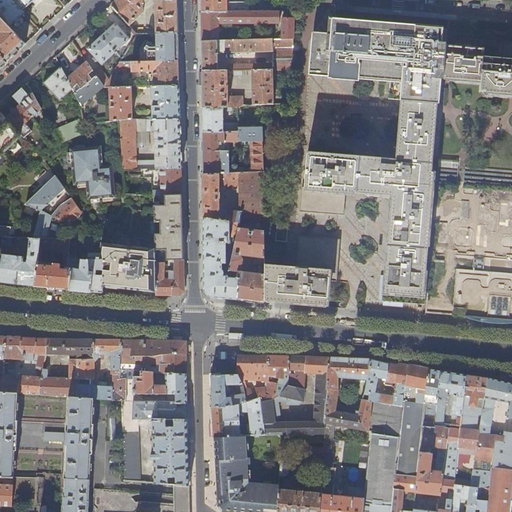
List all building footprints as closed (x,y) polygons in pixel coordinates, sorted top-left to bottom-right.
[(0,0),(0,17),(8,27),(23,13),(21,10),(11,0),(0,0)] [(11,0),(21,10),(25,7),(25,8),(33,0),(11,0)] [(116,0),(111,5),(130,25),(142,14),(142,4),(146,0),(156,0),(157,0),(155,0),(155,34),(177,33),(176,0),(116,0)] [(202,0),(203,12),(242,12),(251,12),(251,3),(231,3),(230,0),(202,0)] [(203,27),(203,41),(220,41),(220,23),(262,23),(280,24),(281,22),(281,11),(251,12),(242,12),(203,12),(203,27)] [(282,38),(294,38),(295,11),(292,11),(291,17),(284,17),(283,19),(282,38)] [(0,17),(0,66),(10,58),(25,44),(14,33),(8,27),(0,17)] [(354,19),(330,17),(329,27),(329,33),(313,32),(310,75),(381,79),(390,80),(395,24),(447,29),(447,26),(354,19)] [(109,29),(101,36),(116,52),(130,39),(115,23),(109,29)] [(395,24),(390,80),(389,100),(404,101),(437,104),(437,102),(441,103),(444,72),(446,38),(447,29),(395,24)] [(25,44),(30,39),(21,29),(19,29),(14,33),(25,44)] [(448,29),(447,29),(446,38),(444,72),(441,103),(442,103),(444,76),(481,79),(480,91),(511,94),(511,59),(497,58),(483,57),(484,49),(467,48),(467,49),(458,48),(448,47),(447,47),(448,29)] [(148,62),(178,61),(178,50),(177,33),(155,34),(156,46),(151,43),(145,51),(148,52),(148,62)] [(116,52),(101,36),(95,42),(87,49),(102,65),(116,52)] [(203,53),(203,71),(219,71),(219,53),(245,52),(246,53),(252,53),(252,52),(273,51),(273,64),(230,65),(228,68),(228,71),(243,70),(253,70),(274,70),(293,70),(294,38),(282,38),(270,39),(245,40),(241,40),(235,40),(220,41),(203,41),(203,53)] [(153,86),(179,86),(178,73),(178,61),(148,62),(119,62),(114,71),(131,70),(131,71),(149,71),(155,68),(156,68),(156,72),(155,72),(153,73),(153,86)] [(67,79),(72,89),(75,87),(79,90),(92,79),(88,74),(92,71),(86,62),(76,71),(67,79)] [(67,79),(61,67),(53,75),(44,83),(60,101),(72,89),(67,79)] [(100,70),(95,74),(96,76),(104,87),(108,80),(100,70)] [(203,89),(203,107),(225,107),(238,106),(240,106),(244,105),(244,96),(229,97),(228,74),(232,73),(235,76),(243,75),(243,70),(228,71),(219,71),(203,71),(203,89)] [(254,105),(262,105),(274,104),(274,70),(253,70),(254,105)] [(79,90),(75,94),(76,97),(81,106),(104,87),(96,76),(92,79),(79,90)] [(141,120),(149,120),(154,120),(179,119),(179,102),(179,86),(153,86),(151,86),(151,117),(141,117),(141,120)] [(110,121),(119,120),(131,119),(131,87),(110,87),(109,87),(110,121)] [(18,91),(13,96),(20,104),(32,117),(41,109),(32,93),(29,96),(22,88),(18,91)] [(437,104),(404,101),(403,109),(400,159),(414,160),(415,152),(415,144),(412,144),(414,118),(424,119),(424,121),(430,121),(427,161),(432,161),(436,112),(437,104)] [(14,110),(6,117),(22,135),(25,137),(32,131),(25,124),(32,117),(20,104),(14,110)] [(239,127),(263,127),(262,105),(254,105),(246,105),(246,118),(239,118),(239,123),(239,127)] [(204,114),(204,132),(239,131),(240,140),(252,141),(264,140),(263,127),(239,127),(239,123),(224,123),(225,107),(203,107),(204,114)] [(41,109),(32,117),(35,123),(44,114),(41,109)] [(0,155),(3,153),(22,135),(6,117),(0,110),(0,155)] [(414,160),(400,159),(399,171),(397,171),(396,182),(395,191),(394,206),(392,234),(391,245),(390,245),(388,269),(387,275),(388,275),(386,297),(398,298),(412,299),(424,300),(435,161),(432,161),(427,161),(430,121),(424,121),(424,119),(414,118),(412,144),(415,144),(415,152),(414,160)] [(79,126),(83,125),(82,119),(53,130),(57,137),(60,143),(81,135),(79,126)] [(128,169),(180,168),(180,143),(179,119),(154,120),(155,161),(135,161),(135,132),(145,131),(150,131),(149,120),(141,120),(131,119),(119,120),(122,169),(128,169)] [(204,148),(204,174),(228,173),(244,172),(244,167),(236,167),(234,169),(230,170),(229,141),(240,141),(240,140),(239,131),(204,132),(204,148)] [(248,172),(265,172),(264,140),(252,141),(253,168),(249,168),(248,170),(248,172)] [(100,146),(70,148),(73,185),(85,184),(87,199),(115,197),(112,165),(102,165),(100,146)] [(346,190),(351,191),(352,178),(354,155),(308,153),(306,186),(303,186),(301,211),(344,215),(346,190)] [(385,190),(395,191),(396,182),(397,171),(399,171),(400,159),(388,158),(354,155),(352,178),(351,191),(358,191),(359,188),(385,190)] [(161,195),(181,194),(181,181),(180,168),(128,169),(128,174),(140,174),(140,177),(152,177),(152,180),(160,180),(160,190),(152,190),(152,195),(161,195)] [(511,175),(438,169),(426,301),(425,310),(433,311),(433,313),(449,314),(465,316),(468,280),(486,281),(486,283),(511,285),(511,175)] [(204,196),(204,218),(224,221),(241,223),(241,220),(243,212),(243,211),(223,209),(222,206),(219,205),(219,203),(220,186),(243,185),(244,212),(264,214),(265,172),(248,172),(244,172),(228,173),(204,174),(204,196)] [(55,175),(26,203),(40,210),(41,210),(64,188),(55,175)] [(167,260),(183,259),(182,224),(181,194),(161,195),(161,205),(153,205),(153,209),(154,211),(154,222),(160,221),(160,233),(154,233),(155,234),(155,258),(163,258),(163,250),(166,250),(166,258),(166,260),(167,260)] [(60,206),(51,216),(68,224),(80,211),(71,198),(60,206)] [(104,263),(102,283),(120,285),(134,287),(155,289),(155,258),(155,234),(150,234),(149,222),(154,222),(154,211),(153,209),(146,208),(145,211),(132,209),(129,236),(122,235),(121,248),(113,248),(114,246),(114,244),(114,241),(113,239),(111,237),(108,236),(104,237),(102,237),(98,241),(100,252),(103,258),(104,263)] [(40,210),(32,238),(40,238),(45,238),(51,216),(41,210),(40,210)] [(264,214),(244,212),(243,212),(241,220),(264,221),(264,214)] [(217,297),(225,298),(227,281),(227,279),(228,275),(231,261),(233,254),(226,253),(226,244),(230,244),(230,227),(240,227),(241,223),(224,221),(204,218),(205,249),(205,253),(205,291),(209,296),(217,297)] [(0,259),(2,237),(9,237),(10,227),(0,225),(0,259)] [(276,225),(275,241),(284,242),(285,242),(287,226),(276,225)] [(227,279),(227,281),(225,298),(239,299),(251,300),(265,302),(265,298),(265,266),(264,231),(253,230),(253,234),(250,234),(250,230),(239,228),(233,254),(231,261),(228,275),(227,279)] [(11,237),(9,237),(2,237),(0,259),(0,281),(16,284),(19,284),(35,286),(37,262),(39,247),(40,238),(32,238),(29,238),(27,261),(22,261),(23,256),(9,255),(11,237)] [(304,297),(304,301),(321,302),(328,303),(328,297),(329,281),(336,281),(339,240),(298,237),(295,268),(293,296),(304,297)] [(45,238),(40,238),(39,247),(52,249),(51,251),(67,252),(69,239),(69,238),(45,238)] [(72,269),(69,289),(79,290),(96,291),(102,292),(102,283),(104,263),(103,258),(100,252),(88,252),(88,259),(67,257),(65,268),(66,268),(72,269)] [(155,289),(155,295),(179,295),(184,290),(183,273),(183,259),(167,260),(167,264),(170,264),(170,272),(164,271),(164,261),(166,260),(166,258),(163,258),(155,258),(155,289)] [(37,262),(35,286),(52,288),(56,288),(69,289),(72,269),(66,268),(65,268),(61,269),(59,268),(59,264),(37,262)] [(265,266),(265,298),(285,300),(298,300),(304,301),(304,297),(293,296),(295,268),(288,267),(282,267),(265,266)] [(511,285),(486,283),(486,281),(468,280),(465,316),(466,317),(472,319),(474,319),(479,320),(485,322),(495,323),(500,323),(511,322),(511,285)] [(18,338),(5,337),(3,392),(9,392),(18,393),(40,394),(42,378),(42,375),(43,372),(40,372),(40,374),(38,374),(37,377),(15,375),(15,359),(33,360),(34,354),(39,354),(37,367),(44,369),(46,361),(51,339),(18,338)] [(77,397),(78,359),(95,359),(94,340),(81,339),(51,339),(46,361),(44,369),(43,372),(42,375),(42,378),(40,394),(69,396),(77,397)] [(126,378),(120,378),(121,355),(122,340),(107,340),(94,340),(95,359),(78,359),(77,397),(94,398),(122,400),(122,401),(126,401),(126,378)] [(155,341),(122,340),(121,355),(155,356),(170,353),(186,354),(186,347),(186,341),(155,341)] [(155,356),(121,355),(120,378),(126,378),(134,379),(134,376),(134,371),(141,371),(141,367),(150,367),(150,364),(159,364),(159,372),(166,373),(187,374),(187,363),(186,354),(170,353),(155,356)] [(269,369),(269,355),(257,355),(243,355),(239,355),(239,356),(239,375),(241,379),(252,379),(260,380),(261,369),(269,369)] [(306,373),(307,356),(295,355),(269,355),(269,369),(261,369),(260,380),(266,381),(269,382),(270,376),(274,377),(273,382),(276,383),(276,394),(266,394),(261,397),(261,402),(273,400),(278,397),(280,395),(289,385),(284,378),(284,373),(296,374),(296,377),(294,377),(293,386),(304,389),(306,373)] [(282,434),(324,433),(325,413),(325,411),(328,388),(327,388),(330,357),(316,356),(307,356),(306,373),(317,374),(316,390),(315,390),(314,390),(314,393),(316,393),(313,422),(275,423),(275,418),(280,417),(281,416),(278,397),(273,400),(261,402),(265,434),(282,434)] [(325,413),(324,433),(324,438),(333,439),(334,424),(368,430),(373,400),(363,399),(359,411),(356,411),(356,414),(335,411),(338,390),(338,377),(367,379),(371,358),(356,358),(330,357),(327,388),(328,388),(325,411),(325,413)] [(375,400),(402,405),(403,396),(409,364),(403,363),(371,358),(367,379),(363,399),(373,400),(375,400)] [(399,436),(399,437),(395,474),(418,476),(422,426),(423,421),(425,403),(430,368),(421,366),(409,364),(403,396),(402,405),(399,436)] [(433,368),(430,368),(425,403),(429,403),(428,414),(436,415),(442,369),(437,369),(433,368)] [(455,371),(442,369),(436,415),(435,422),(443,423),(447,397),(448,397),(449,393),(453,394),(450,414),(461,416),(464,404),(468,373),(455,371)] [(187,396),(187,374),(166,373),(166,384),(154,385),(154,372),(141,371),(141,377),(134,376),(134,379),(134,386),(134,394),(141,394),(172,394),(172,398),(176,398),(176,401),(141,401),(134,401),(134,402),(134,419),(153,419),(156,419),(166,419),(174,419),(188,419),(187,396)] [(478,375),(468,373),(464,404),(477,406),(478,402),(479,397),(485,398),(488,377),(478,375)] [(212,394),(213,406),(227,406),(238,403),(246,401),(245,394),(242,394),(226,396),(226,384),(240,384),(243,384),(241,379),(239,375),(227,375),(227,374),(212,374),(212,394)] [(479,431),(490,433),(496,400),(503,401),(510,402),(508,416),(511,416),(511,381),(506,380),(488,377),(485,398),(484,403),(479,429),(479,431)] [(134,379),(126,378),(126,401),(134,402),(134,401),(134,394),(134,386),(134,379)] [(259,397),(261,397),(266,394),(276,394),(276,383),(273,382),(269,382),(266,381),(265,388),(256,388),(259,397)] [(293,386),(289,385),(280,395),(286,397),(286,405),(300,405),(304,401),(305,389),(304,389),(293,386)] [(247,401),(254,399),(251,389),(247,389),(247,387),(244,387),(245,394),(246,401),(247,401)] [(3,392),(0,391),(0,476),(13,477),(37,478),(37,472),(14,471),(15,449),(16,444),(17,426),(17,420),(18,393),(9,392),(3,392)] [(94,398),(77,397),(69,396),(68,422),(67,428),(67,434),(67,442),(67,447),(66,452),(66,466),(65,474),(63,511),(88,511),(90,474),(92,448),(92,429),(94,398)] [(213,421),(214,437),(242,435),(265,434),(261,402),(261,397),(259,397),(256,399),(254,399),(247,401),(249,411),(250,424),(240,424),(239,412),(238,403),(227,406),(213,406),(213,421)] [(375,400),(371,430),(399,436),(402,405),(375,400)] [(126,401),(122,401),(123,426),(129,425),(133,428),(134,431),(138,430),(138,422),(134,422),(134,419),(134,402),(126,401)] [(246,401),(238,403),(239,412),(249,411),(247,401),(246,401)] [(477,406),(464,404),(461,416),(461,418),(460,425),(460,427),(474,428),(477,406)] [(154,447),(155,483),(167,484),(168,476),(176,476),(176,482),(176,485),(189,486),(188,450),(188,419),(174,419),(174,427),(166,427),(166,419),(156,419),(153,419),(153,422),(153,427),(154,447)] [(123,426),(125,481),(140,482),(138,430),(134,431),(133,428),(129,425),(123,426)] [(422,426),(418,476),(416,491),(440,494),(443,472),(431,471),(431,475),(427,474),(427,467),(430,467),(431,453),(429,453),(430,446),(446,448),(449,428),(446,428),(446,427),(435,427),(435,428),(422,426)] [(460,427),(459,429),(457,448),(476,450),(479,431),(479,429),(474,428),(460,427)] [(438,511),(437,511),(450,511),(453,484),(455,468),(457,448),(459,429),(449,428),(446,448),(443,472),(440,494),(438,511)] [(490,433),(479,431),(476,450),(474,460),(491,462),(495,439),(503,441),(504,434),(490,433)] [(495,439),(491,462),(491,466),(511,469),(511,462),(511,431),(505,431),(504,434),(503,441),(495,439)] [(365,489),(362,511),(391,511),(395,474),(399,437),(371,432),(370,443),(365,489)] [(67,434),(45,433),(44,441),(67,442),(67,434)] [(242,435),(214,437),(218,501),(218,505),(223,510),(240,511),(278,511),(280,489),(246,486),(242,435)] [(476,450),(457,448),(455,468),(473,470),(474,460),(476,450)] [(281,460),(280,476),(285,476),(289,473),(289,460),(281,460)] [(336,468),(322,466),(321,492),(319,511),(362,511),(365,489),(348,487),(347,496),(333,494),(336,468)] [(488,488),(485,511),(509,511),(511,499),(511,489),(511,469),(491,466),(490,471),(488,488)] [(473,470),(470,487),(488,488),(490,471),(473,470)] [(418,476),(395,474),(391,511),(413,511),(414,508),(415,502),(411,501),(410,511),(401,510),(404,490),(416,492),(416,491),(418,476)] [(167,484),(176,485),(176,482),(176,476),(168,476),(167,484)] [(0,511),(0,505),(12,506),(13,485),(0,484),(0,511)] [(453,484),(450,511),(457,511),(459,502),(458,501),(459,498),(468,499),(470,487),(453,484)] [(189,486),(176,485),(176,490),(176,495),(176,500),(176,504),(176,511),(189,511),(189,501),(189,491),(189,486)] [(485,511),(488,488),(470,487),(468,499),(465,511),(485,511)] [(280,489),(278,511),(319,511),(321,492),(280,489)]
